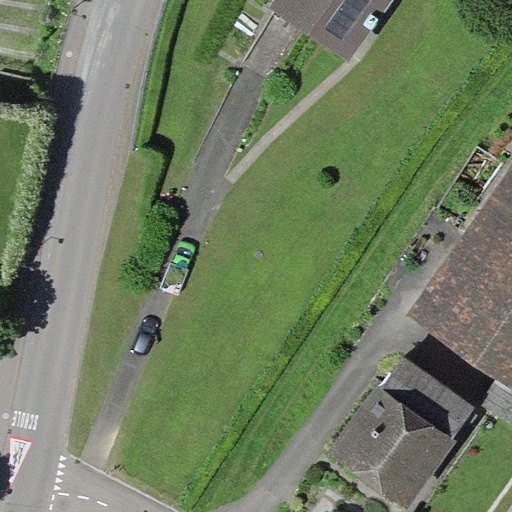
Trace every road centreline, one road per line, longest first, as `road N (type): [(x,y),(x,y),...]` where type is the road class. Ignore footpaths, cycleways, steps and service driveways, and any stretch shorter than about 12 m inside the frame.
road 1 (track): [(212,511),(336,312),(463,127),(511,71)]
road 2 (tertiary): [(136,0),(39,473)]
